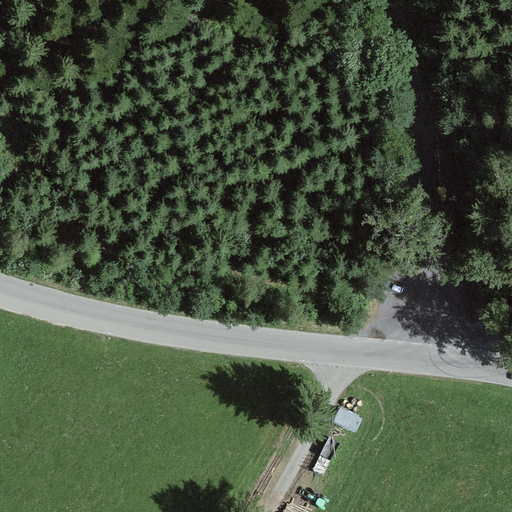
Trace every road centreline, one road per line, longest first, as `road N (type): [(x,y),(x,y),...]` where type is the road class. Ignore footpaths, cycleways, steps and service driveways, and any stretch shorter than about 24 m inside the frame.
road 1 (tertiary): [(511,375),(211,336),(92,316),(0,289)]
road 2 (track): [(403,0),(431,176),(457,273),(510,374)]
road 3 (track): [(431,176),(405,298),(374,356)]
